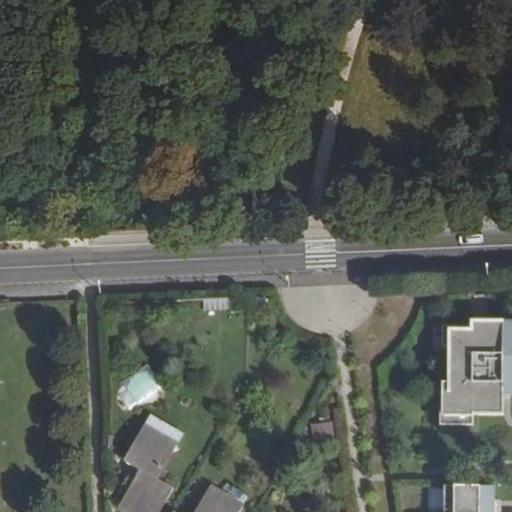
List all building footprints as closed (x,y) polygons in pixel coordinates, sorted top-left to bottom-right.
[(260,129),(230,130),(231,150),(221,151),(221,163),(231,163),(231,172),(261,170),(260,129)] [(85,192),(85,211),(111,211),(110,192),(85,192)] [(476,326),(446,326),(445,346),(452,346),(452,382),(445,383),(444,417),(474,417),(474,415),(505,415),(505,390),(511,390),(511,325),(506,326),(505,331),(476,331),(476,326)] [(126,411),(161,390),(147,368),(113,388),(126,411)] [(121,505),(132,511),(160,511),(173,492),(157,481),(177,448),(162,439),(158,445),(142,435),(125,462),(140,472),(121,505)] [(495,511),(496,488),(446,488),(445,511),(495,511)] [(197,511),(230,511),(223,508),(227,501),(210,491),(197,511)] [(223,508),(230,511),(240,511),(247,503),(231,494),(227,501),(223,508)]
